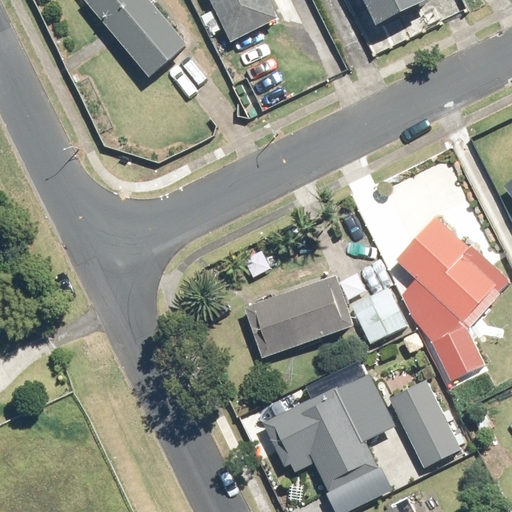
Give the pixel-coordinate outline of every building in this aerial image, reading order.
[(186,49),(144,0),(87,0),(81,6),(146,83),(186,49)] [(204,0),(227,48),(278,24),(266,0),(204,0)] [(352,0),(370,36),(424,10),(419,0),(352,0)] [(511,180),(499,191),(511,205),(511,180)] [(504,284),(433,219),(393,263),(464,328),(504,284)] [(332,280),(240,310),(257,362),(349,332),(332,280)] [(388,290),(351,306),(370,346),(406,330),(388,290)] [(312,468),(325,496),(378,471),(364,442),(390,430),(379,407),(364,375),(258,426),(279,471),(307,458),(312,468)] [(424,381),(386,400),(421,470),(459,451),(424,381)]
